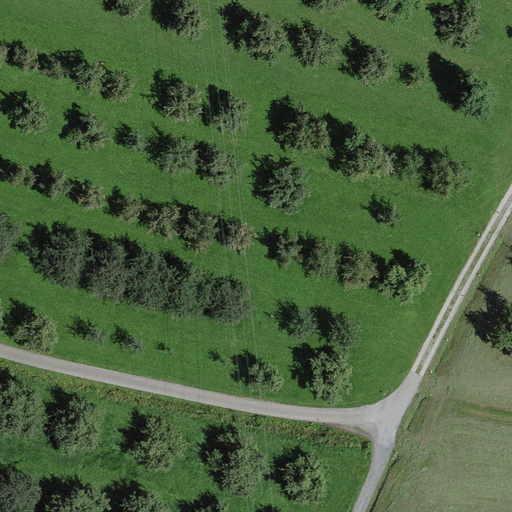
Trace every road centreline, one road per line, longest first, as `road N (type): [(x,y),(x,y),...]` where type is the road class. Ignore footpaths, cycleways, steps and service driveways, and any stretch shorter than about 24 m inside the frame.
road 1 (unclassified): [(397,407),(359,420),(283,412),(0,353)]
road 2 (unclassified): [(397,407),(511,210)]
